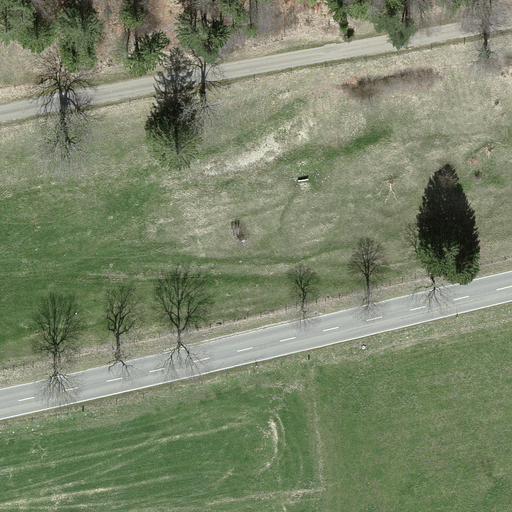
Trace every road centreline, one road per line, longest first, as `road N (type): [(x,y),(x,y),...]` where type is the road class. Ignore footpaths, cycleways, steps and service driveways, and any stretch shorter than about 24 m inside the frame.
road 1 (primary): [(511,288),(0,400)]
road 2 (unclassified): [(0,114),(511,21)]
